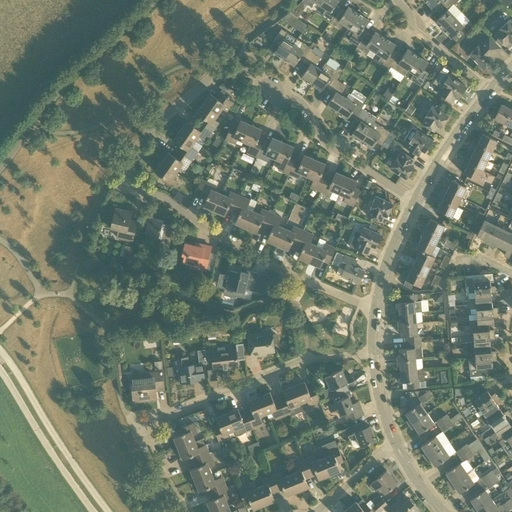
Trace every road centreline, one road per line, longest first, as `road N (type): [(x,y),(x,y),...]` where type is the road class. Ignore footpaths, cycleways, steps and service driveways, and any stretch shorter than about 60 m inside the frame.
road 1 (residential): [(374,311),(121,181),(159,119),(212,74),(234,68),(294,100),(321,140),(414,202)]
road 2 (residential): [(180,511),(133,431),(309,359),(373,354)]
road 3 (residential): [(0,170),(74,75),(157,0)]
road 4 (tertiary): [(108,511),(0,351)]
road 5 (tertiary): [(0,373),(94,511)]
road 6 (residential): [(414,202),(490,91)]
road 7 (residential): [(490,91),(413,30),(396,0)]
